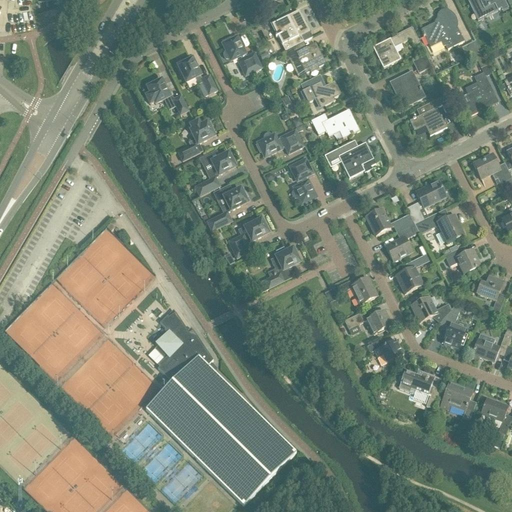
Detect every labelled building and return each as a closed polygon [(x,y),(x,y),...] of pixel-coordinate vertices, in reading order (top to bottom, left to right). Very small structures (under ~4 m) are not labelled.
[(503,0),(471,0),(468,2),(478,21),(507,7),(503,0)] [(272,26),(265,29),(279,56),(281,55),(285,53),(303,44),(300,37),(309,33),(299,13),(272,26)] [(440,22),(422,30),(426,40),(431,38),(436,47),(445,42),(447,47),(458,41),(451,28),(453,27),(451,22),(453,21),(451,16),(447,18),(445,14),(437,17),(440,22)] [(383,70),(400,62),(394,49),(410,41),(414,47),(420,44),(413,30),(412,30),(412,29),(396,37),(397,38),(390,41),(373,50),(383,70)] [(245,55),(243,50),(244,50),(241,45),(240,45),(237,38),(231,41),(230,39),(223,43),(224,45),(223,46),(226,52),(225,54),(224,55),(224,57),(225,59),(226,61),(228,61),(230,60),(231,62),(240,58),(243,64),(239,66),(246,78),(262,70),(254,55),(247,58),(245,55)] [(467,61),(474,58),(481,55),(475,43),(462,50),(467,61)] [(303,44),(285,53),(281,55),(286,65),(291,62),(298,78),(325,64),(316,46),(307,51),(303,44)] [(474,58),(480,70),(487,66),(481,55),(474,58)] [(412,64),(418,76),(432,69),(425,57),(412,64)] [(195,80),(198,87),(203,84),(209,97),(217,93),(210,77),(202,81),(200,78),(201,78),(192,61),(186,64),(185,62),(178,66),(179,68),(178,68),(186,85),(195,80)] [(235,66),(230,68),(233,76),(238,74),(235,66)] [(336,67),(327,70),(329,78),(339,75),(336,67)] [(425,99),(412,74),(391,85),(403,110),(425,99)] [(315,102),(319,111),(324,108),(325,108),(335,103),(334,100),(341,97),(334,84),(326,88),(320,77),(301,87),(303,93),(300,95),(306,106),(315,102)] [(466,96),(458,100),(461,106),(467,118),(478,112),(479,114),(483,112),(482,110),(498,102),(486,77),(476,82),(480,90),(466,96)] [(172,96),(169,97),(162,82),(156,85),(155,83),(147,87),(148,89),(147,89),(151,96),(146,99),(150,106),(155,104),(156,106),(164,102),(169,112),(176,108),(180,117),(188,113),(181,98),(174,101),(172,96)] [(430,138),(447,129),(437,109),(442,107),(445,114),(452,111),(445,97),(416,111),(419,117),(415,120),(415,119),(413,120),(413,121),(410,123),(414,132),(425,127),(430,138)] [(326,133),(329,139),(342,132),(346,139),(351,136),(353,135),(357,133),(357,134),(360,132),(358,127),(357,128),(349,111),(327,122),(325,116),(311,123),(318,137),(326,133)] [(191,150),(179,156),(183,164),(198,156),(203,154),(200,146),(214,139),(211,133),(214,132),(210,124),(208,125),(207,125),(200,128),(198,123),(190,127),(193,132),(191,133),(195,142),(189,145),(191,150)] [(264,142),(258,145),(265,159),(271,156),(272,157),(277,154),(276,154),(282,151),(281,151),(285,149),(288,157),(304,149),(295,132),(280,140),(277,142),(274,137),(272,138),(271,136),(269,135),(267,135),(265,136),(264,138),(264,140),(264,142)] [(350,144),(324,158),(328,165),(338,159),(349,179),(363,171),(365,174),(372,170),(370,167),(375,165),(365,145),(354,151),(350,144)] [(200,161),(204,169),(212,164),(215,172),(207,176),(210,182),(195,189),(200,199),(220,189),(215,180),(218,178),(219,178),(235,170),(232,164),(234,163),(231,155),(229,156),(228,155),(220,160),(216,153),(200,161)] [(474,166),(480,179),(487,176),(488,178),(492,176),(495,182),(497,181),(500,186),(505,183),(510,195),(511,193),(511,180),(504,165),(498,168),(492,157),(474,166)] [(311,189),(310,189),(308,184),(307,184),(306,181),(314,177),(306,161),(289,169),(296,182),(299,180),(302,186),(294,190),(295,192),(293,193),(292,195),(292,197),(293,199),(295,200),(297,200),(298,200),(302,207),(303,206),(304,208),(311,204),(310,202),(316,200),(313,194),(311,189)] [(407,210),(415,226),(424,222),(419,212),(424,210),(424,211),(446,200),(439,185),(425,192),(424,190),(416,195),(420,203),(407,210)] [(224,216),(207,224),(212,234),(232,224),(227,215),(231,213),(231,214),(248,205),(245,199),(247,198),(243,191),(241,192),(240,191),(233,195),(232,195),(228,188),(214,195),(218,203),(224,200),(228,208),(222,211),(224,216)] [(397,235),(415,226),(407,210),(406,210),(410,217),(404,221),(403,219),(389,227),(382,212),(366,219),(376,238),(391,230),(393,229),(397,235)] [(424,222),(415,226),(420,235),(420,236),(432,231),(438,228),(447,245),(464,237),(454,217),(449,220),(445,211),(424,222)] [(511,217),(502,222),(510,237),(511,236),(511,217)] [(252,253),(248,246),(252,244),(268,236),(266,230),(268,229),(264,221),(262,222),(261,222),(255,225),(252,221),(244,225),(246,229),(245,230),(249,239),(243,242),(241,238),(228,244),(237,261),(252,253)] [(400,242),(386,249),(392,261),(399,257),(400,260),(412,255),(406,242),(414,237),(420,235),(415,226),(397,235),(400,242)] [(449,252),(451,255),(444,258),(450,269),(459,264),(464,276),(480,268),(472,252),(463,256),(460,250),(459,251),(457,247),(449,252)] [(326,248),(311,254),(314,260),(329,254),(326,248)] [(284,250),(275,254),(278,258),(276,259),(283,273),(280,275),(284,283),(292,279),(288,271),(300,265),(297,259),(299,258),(295,251),(293,252),(293,251),(286,254),(284,250)] [(414,270),(424,265),(421,259),(402,268),(405,274),(397,279),(406,296),(423,287),(414,270)] [(146,271),(142,276),(148,280),(152,275),(146,271)] [(280,275),(265,283),(268,291),(284,283),(280,275)] [(482,285),(478,298),(495,303),(489,320),(496,323),(502,308),(496,306),(499,296),(502,287),(503,284),(489,279),(488,282),(486,287),(482,285)] [(376,299),(368,281),(352,289),(349,283),(325,296),(329,305),(337,300),(336,298),(352,290),(360,307),(376,299)] [(451,312),(448,306),(435,312),(429,300),(411,308),(419,325),(432,319),(439,325),(451,312)] [(451,312),(439,325),(444,327),(450,329),(444,346),(458,351),(466,332),(459,330),(461,324),(456,322),(459,313),(465,316),(467,312),(461,310),(455,308),(451,312)] [(360,314),(344,323),(348,331),(364,323),(360,314)] [(391,328),(384,314),(367,323),(373,336),(391,328)] [(167,335),(155,347),(167,359),(158,367),(160,369),(158,371),(169,382),(166,386),(169,388),(167,390),(169,393),(204,358),(210,365),(213,362),(192,331),(188,334),(175,315),(168,319),(167,318),(160,325),(166,331),(164,333),(167,335)] [(511,337),(511,336),(505,334),(500,348),(507,350),(507,349),(511,337)] [(495,342),(480,336),(478,341),(472,356),(494,365),(500,350),(493,347),(495,342)] [(382,341),(367,348),(370,355),(374,353),(378,361),(382,368),(387,366),(402,358),(394,342),(388,345),(387,344),(384,345),(382,341)] [(511,350),(507,349),(507,350),(503,361),(510,364),(507,371),(511,372),(511,350)] [(208,368),(210,365),(204,358),(169,393),(167,390),(146,412),(243,508),(296,455),(208,368)] [(401,384),(398,390),(410,395),(411,391),(428,397),(430,398),(426,409),(432,411),(440,391),(432,388),(435,379),(422,374),(420,378),(406,372),(404,377),(399,379),(401,384)] [(448,411),(450,408),(465,413),(462,420),(469,423),(476,405),(470,402),(473,394),(449,385),(440,408),(448,411)] [(502,424),(498,435),(505,437),(511,420),(511,419),(506,417),(509,408),(487,399),(481,416),(502,424)]
